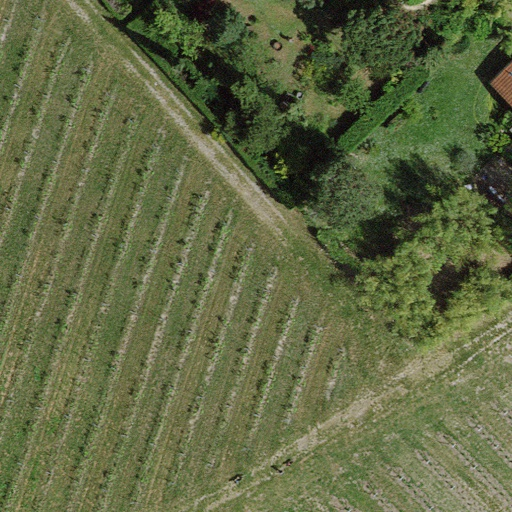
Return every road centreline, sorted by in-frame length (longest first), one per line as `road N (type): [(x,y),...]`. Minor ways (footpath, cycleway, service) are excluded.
road 1 (track): [(442,367),(365,319),(77,0)]
road 2 (track): [(196,511),(511,320)]
